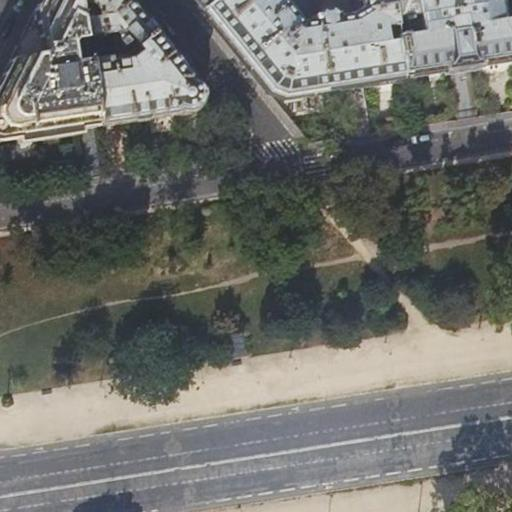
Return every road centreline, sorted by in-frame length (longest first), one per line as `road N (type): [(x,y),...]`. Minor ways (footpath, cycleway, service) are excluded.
road 1 (secondary): [(0,498),(511,417)]
road 2 (residential): [(291,168),(0,217)]
road 3 (residential): [(511,134),(291,168)]
road 4 (residential): [(159,0),(291,168)]
